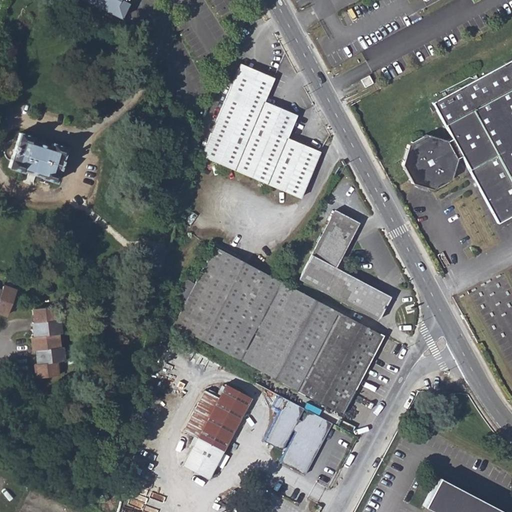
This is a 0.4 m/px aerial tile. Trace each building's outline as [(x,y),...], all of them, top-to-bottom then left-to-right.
[(81,0),(120,18),(127,3),(122,1),(122,0),(81,0)] [(494,223),(511,214),(511,207),(509,202),(511,200),(511,58),(430,103),(448,139),(442,142),(423,136),(403,147),(397,165),(409,186),(429,192),(446,183),(451,162),(457,158),(494,223)] [(201,153),(300,196),(320,150),(286,136),(294,119),(296,113),(263,99),(273,75),(241,61),(201,153)] [(361,80),(366,88),(374,84),(368,76),(361,80)] [(38,179),(54,184),(66,149),(51,145),(49,149),(31,143),(33,138),(19,134),(8,169),(24,175),(25,173),(39,177),(38,179)] [(299,279),(377,321),(389,297),(336,268),(359,223),(335,211),(299,279)] [(139,271),(161,276),(161,273),(168,252),(145,246),(139,271)] [(172,324),(242,361),(282,283),(213,247),(172,324)] [(143,301),(152,303),(158,278),(149,275),(143,301)] [(242,361),(312,399),(342,414),(384,336),(282,283),(242,361)] [(0,308),(9,312),(18,290),(5,285),(3,289),(0,288),(0,308)] [(39,374),(60,371),(58,357),(66,357),(64,343),(61,343),(60,330),(63,329),(61,315),(58,316),(56,302),(35,305),(37,318),(35,319),(37,332),(34,332),(36,346),(38,346),(40,359),(37,360),(39,374)] [(225,385),(218,398),(197,439),(182,466),(208,479),(222,451),(250,399),(225,385)] [(183,430),(197,439),(218,398),(204,391),(183,430)] [(307,410),(278,394),(272,405),(279,409),(263,440),(280,450),(291,430),(294,432),(278,461),(303,474),(330,422),(307,410)] [(330,422),(337,425),(342,414),(312,399),(307,410),(330,422)] [(506,511),(436,476),(421,505),(434,511),(506,511)]
